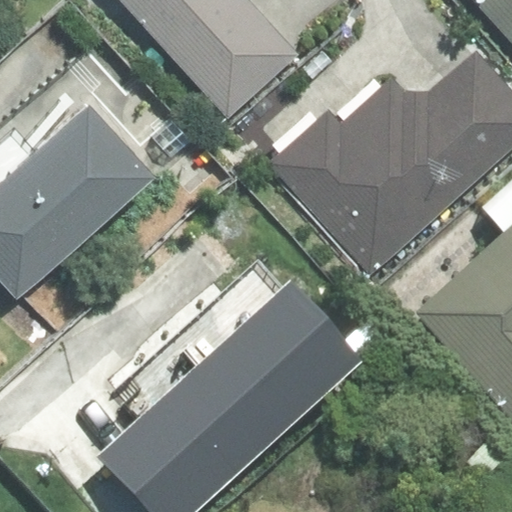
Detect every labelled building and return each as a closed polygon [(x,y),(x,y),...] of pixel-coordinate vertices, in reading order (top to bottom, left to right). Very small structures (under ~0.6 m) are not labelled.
[(126,0),(153,29),(133,48),(172,93),(193,75),(226,112),(296,48),(253,0),(126,0)] [(511,0),(477,0),(511,39),(511,0)] [(324,102),(264,157),(370,270),(511,136),(511,89),(468,43),(424,85),(399,84),(384,68),(335,114),(324,102)] [(80,83),(0,159),(0,269),(14,284),(149,154),(80,83)] [(511,178),(478,207),(500,233),(483,247),(475,238),(441,268),(450,279),(413,312),(511,424),(511,178)] [(242,345),(87,485),(110,511),(189,511),(301,411),(242,345)]
